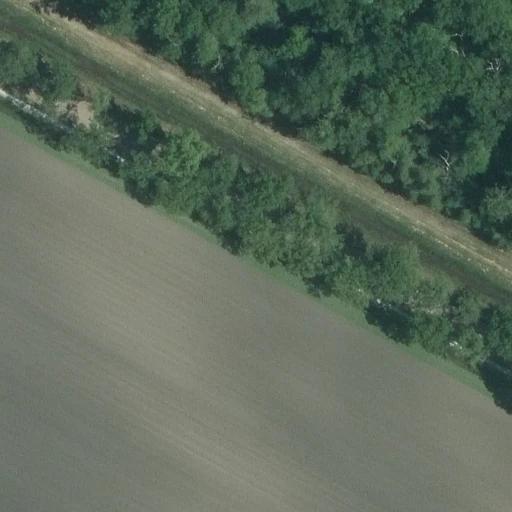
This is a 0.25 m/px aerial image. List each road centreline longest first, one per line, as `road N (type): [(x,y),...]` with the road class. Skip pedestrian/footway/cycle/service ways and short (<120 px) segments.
road 1 (track): [(511,354),(0,71)]
road 2 (track): [(18,0),(511,271)]
